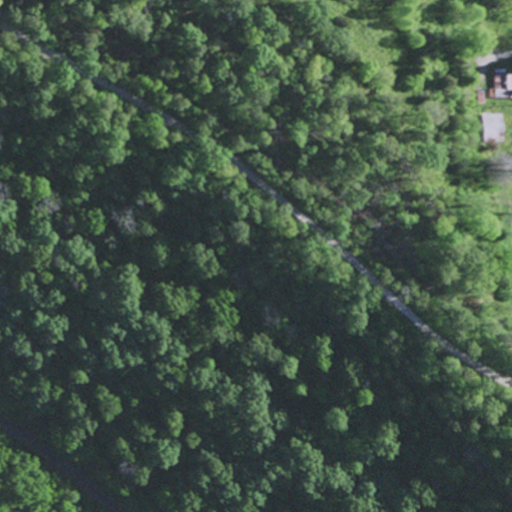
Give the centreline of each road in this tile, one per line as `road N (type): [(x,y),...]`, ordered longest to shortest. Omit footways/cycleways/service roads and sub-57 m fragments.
road 1 (residential): [(0,24),(219,147),(447,344),(511,382)]
road 2 (residential): [(270,0),(354,81),(511,342)]
